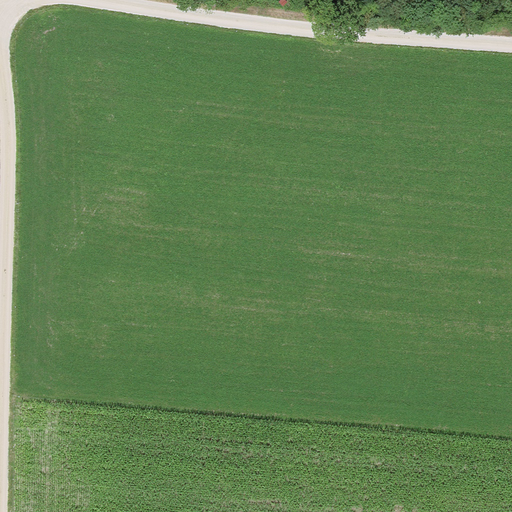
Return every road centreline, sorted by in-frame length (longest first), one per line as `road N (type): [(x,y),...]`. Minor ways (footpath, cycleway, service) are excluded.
road 1 (track): [(511,45),(66,0)]
road 2 (track): [(0,391),(0,95)]
